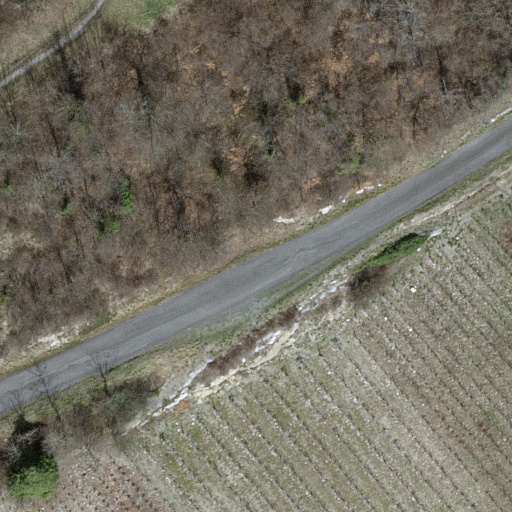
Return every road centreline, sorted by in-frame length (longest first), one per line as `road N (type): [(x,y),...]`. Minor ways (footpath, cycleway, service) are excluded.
road 1 (unclassified): [(0,409),(511,125)]
road 2 (track): [(0,88),(99,11),(102,0)]
